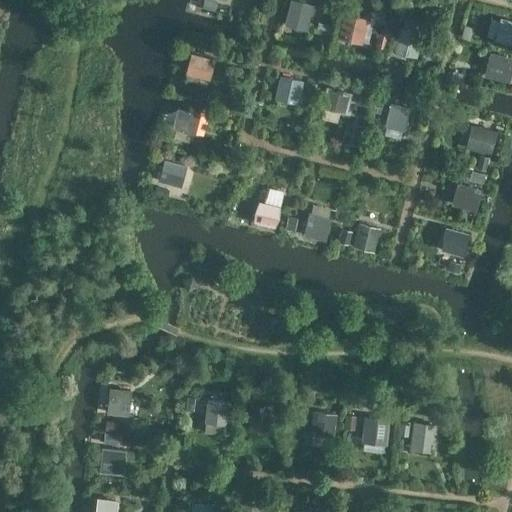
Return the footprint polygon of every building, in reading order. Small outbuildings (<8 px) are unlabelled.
[(294,0),(287,0),(282,24),(310,31),(316,5),(294,0)] [(344,10),(338,37),(364,42),(369,15),(344,10)] [(390,41),(396,20),(373,13),(367,34),(390,41)] [(511,43),(511,17),(503,16),(497,40),(511,43)] [(394,51),(421,56),(427,27),(400,22),(394,51)] [(186,71),(211,78),(217,57),(192,50),(186,71)] [(511,79),(511,56),(491,51),(486,73),(511,79)] [(281,72),(275,97),(300,102),(305,78),(281,72)] [(328,105),(334,84),(312,77),(305,98),(328,105)] [(377,97),(375,111),(387,112),(389,99),(377,97)] [(389,101),(386,121),(393,122),(391,136),(409,138),(413,104),(389,101)] [(199,111),(174,104),(168,125),(193,131),(199,111)] [(495,154),(499,127),(472,123),(468,149),(495,154)] [(185,165),(162,159),(156,181),(179,187),(185,165)] [(474,170),(471,179),(461,176),(453,202),(477,210),(489,175),(474,170)] [(276,194),(250,188),(245,208),(270,215),(276,194)] [(326,238),(333,216),(310,209),(303,231),(326,238)] [(379,217),(354,210),(348,231),(373,238),(379,217)] [(454,221),(429,215),(423,235),(448,242),(454,221)] [(127,371),(105,369),(102,389),(124,392),(127,371)] [(238,393),(238,419),(263,419),(263,393),(238,393)] [(207,397),(206,421),(229,422),(230,398),(207,397)] [(311,430),(336,435),(340,411),(315,407),(311,430)] [(352,408),(352,434),(378,434),(378,408),(352,408)] [(413,419),(412,448),(437,449),(439,420),(413,419)] [(100,469),(124,473),(128,449),(104,445),(100,469)] [(176,498),(175,511),(201,511),(201,498),(176,498)] [(238,501),(238,511),(262,511),(263,502),(238,501)] [(283,501),(282,511),(308,511),(308,501),(283,501)] [(75,503),(75,511),(100,511),(101,503),(75,503)]
